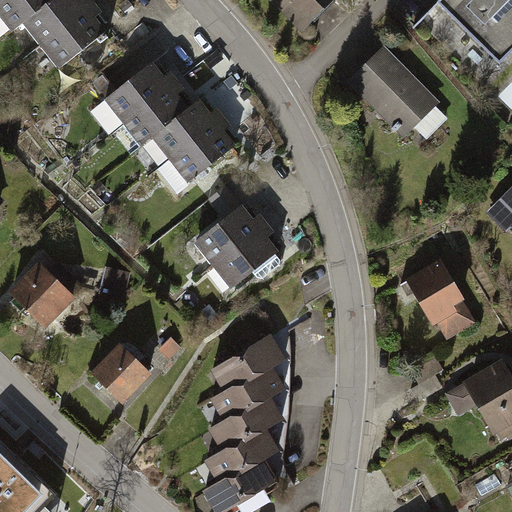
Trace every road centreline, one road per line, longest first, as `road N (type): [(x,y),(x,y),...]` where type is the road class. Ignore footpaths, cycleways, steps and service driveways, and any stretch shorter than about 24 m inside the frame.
road 1 (residential): [(199,0),(280,101),(332,220),(353,351),(336,511)]
road 2 (residential): [(0,367),(162,511)]
